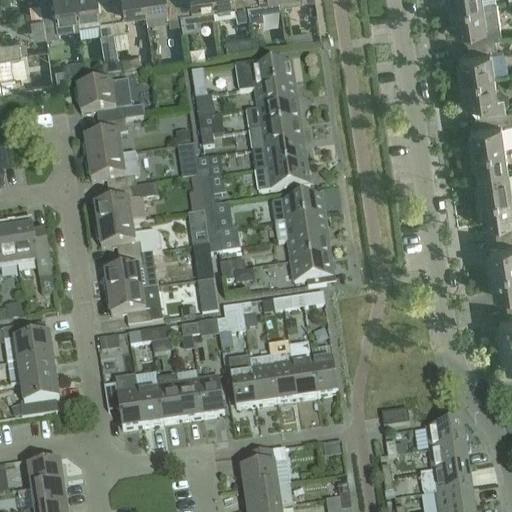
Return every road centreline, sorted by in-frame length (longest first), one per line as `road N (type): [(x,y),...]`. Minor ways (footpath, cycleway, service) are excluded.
road 1 (residential): [(471,394),(446,318),(401,0)]
road 2 (residential): [(87,448),(88,378),(66,192)]
road 3 (residential): [(207,511),(200,458),(90,473)]
